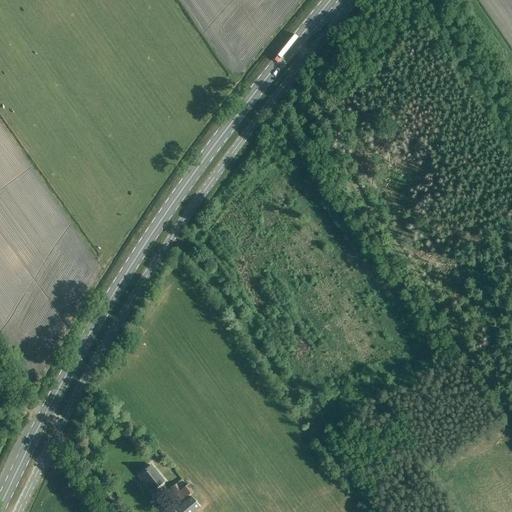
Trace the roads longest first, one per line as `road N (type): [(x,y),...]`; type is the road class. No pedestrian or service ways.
road 1 (unclassified): [(61,422),(203,190),(355,0)]
road 2 (primary): [(44,414),(162,217),(329,0)]
road 3 (track): [(289,80),(511,406)]
